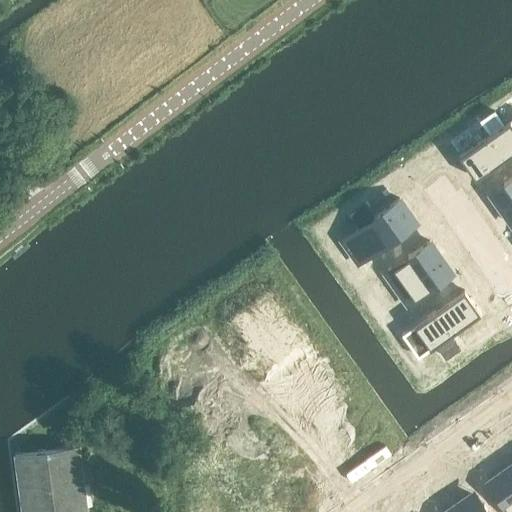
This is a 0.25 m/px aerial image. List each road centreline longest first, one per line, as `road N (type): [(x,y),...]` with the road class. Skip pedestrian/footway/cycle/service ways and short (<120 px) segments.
road 1 (tertiary): [(42,205),(312,0)]
road 2 (residential): [(511,394),(345,511)]
road 3 (residential): [(427,160),(511,281)]
